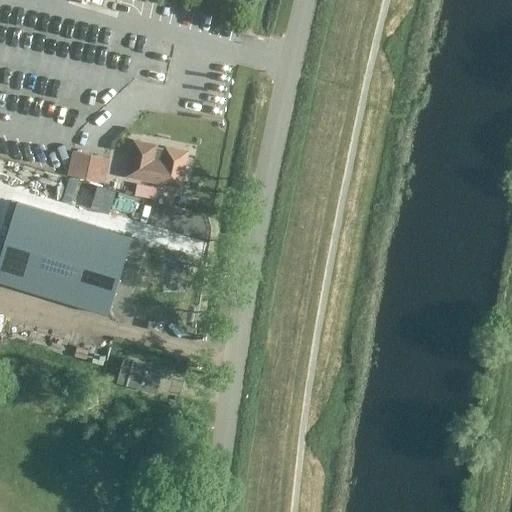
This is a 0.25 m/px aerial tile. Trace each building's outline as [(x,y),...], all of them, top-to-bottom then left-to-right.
[(136,49),(135,72),(158,73),(159,50),(136,49)] [(154,145),(133,140),(126,175),(178,186),(185,152),(165,147),(164,150),(153,148),(154,145)] [(103,182),(109,159),(71,150),(66,174),(103,182)] [(130,237),(16,202),(0,253),(0,281),(106,314),(130,237)] [(153,391),(159,367),(123,357),(116,380),(153,391)]
